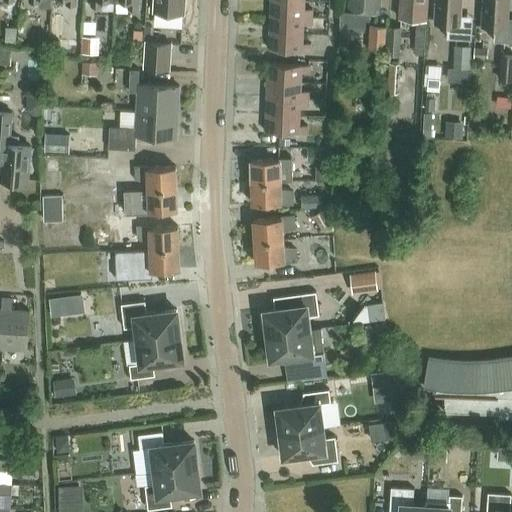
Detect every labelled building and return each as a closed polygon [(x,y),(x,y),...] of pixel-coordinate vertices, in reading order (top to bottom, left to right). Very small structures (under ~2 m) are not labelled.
[(128,0),(128,8),(138,8),(138,0),(128,0)] [(183,13),(183,0),(154,0),(154,11),(183,13)] [(270,0),(270,15),(312,16),(312,9),(304,8),(304,0),(270,0)] [(340,11),(339,30),(365,32),(366,20),(370,20),(370,14),(379,14),(379,0),(349,0),(348,11),(340,11)] [(400,0),(399,17),(417,19),(414,55),(424,55),(427,0),(400,0)] [(458,38),(460,0),(435,0),(434,23),(447,24),(448,24),(447,38),(458,38)] [(507,20),(508,0),(482,0),(481,27),(494,27),(493,42),(506,43),(507,20)] [(270,15),(269,32),(303,33),(303,24),(312,24),(312,16),(270,15)] [(145,25),(144,40),(153,41),(154,25),(145,25)] [(386,50),(388,26),(371,25),(370,49),(386,50)] [(401,54),(403,25),(391,25),(389,54),(401,54)] [(6,26),(4,43),(16,43),(17,27),(6,26)] [(133,29),(133,39),(142,40),(142,30),(133,29)] [(269,32),(268,49),(310,50),(311,43),(302,42),(303,33),(269,32)] [(98,53),(99,37),(83,36),(82,52),(98,53)] [(171,69),(173,43),(146,42),(145,68),(171,69)] [(469,67),(470,45),(455,44),(454,66),(469,67)] [(474,47),(473,57),(487,58),(488,48),(474,47)] [(0,48),(0,63),(10,64),(11,49),(0,48)] [(511,79),(511,54),(501,53),(499,79),(511,79)] [(82,61),(82,74),(97,75),(98,61),(82,61)] [(398,91),(399,62),(393,62),(391,91),(398,91)] [(268,63),(267,80),(301,81),(301,72),(309,72),(310,64),(268,63)] [(428,65),(427,91),(439,91),(441,66),(428,65)] [(137,110),(178,112),(179,87),(138,85),(139,70),(131,69),(130,92),(138,93),(137,110)] [(267,80),(266,97),(308,98),(309,91),(300,90),(301,81),(267,80)] [(426,94),(425,110),(434,111),(435,94),(426,94)] [(511,109),(511,102),(511,97),(497,96),(496,108),(511,109)] [(266,97),(266,114),(299,115),(300,106),(308,106),(308,98),(266,97)] [(0,161),(2,162),(1,179),(27,181),(30,145),(18,144),(19,136),(10,135),(12,112),(0,110),(0,161)] [(177,140),(178,112),(137,110),(137,127),(110,126),(109,149),(137,150),(137,138),(177,140)] [(266,114),(265,131),(307,133),(307,125),(299,125),(299,115),(266,114)] [(435,120),(432,120),(432,114),(424,114),(423,130),(431,131),(431,129),(435,129),(435,120)] [(445,136),(445,137),(462,138),(463,120),(445,120),(445,125),(445,136)] [(46,132),(45,151),(69,152),(70,133),(46,132)] [(325,162),(326,148),(302,148),(302,161),(325,162)] [(253,180),(281,179),(293,179),(292,158),(279,158),(279,159),(252,160),(253,180)] [(89,177),(111,176),(111,159),(88,160),(89,177)] [(148,189),(177,188),(176,167),(149,168),(149,166),(136,166),(136,178),(148,181),(148,189)] [(281,179),(253,180),(253,203),(280,202),(280,204),(294,204),(293,192),(281,188),(281,179)] [(177,188),(148,189),(149,195),(137,199),(138,213),(150,212),(150,210),(178,209),(177,188)] [(302,207),(322,207),(321,194),(302,194),(302,207)] [(44,195),(44,221),(63,221),(63,195),(44,195)] [(322,209),(308,217),(317,231),(330,223),(322,209)] [(281,218),(254,220),(255,241),(284,239),(283,232),(294,228),(294,215),(281,216),(281,218)] [(151,249),(179,248),(178,226),(151,227),(151,226),(139,226),(139,239),(151,241),(151,249)] [(284,239),(255,241),(257,262),(284,260),(285,262),(297,262),(296,238),(284,239)] [(179,248),(151,249),(152,255),(140,260),(140,272),(153,272),(153,270),(179,269),(179,248)] [(376,271),(351,274),(353,292),(378,289),(376,271)] [(292,307),(265,310),(268,334),(310,329),(308,316),(319,315),(316,292),(290,295),(292,307)] [(50,297),(52,315),(66,313),(63,295),(50,297)] [(2,297),(1,308),(4,308),(1,347),(28,349),(30,310),(12,309),(12,298),(2,297)] [(138,339),(180,334),(177,309),(147,313),(146,300),(122,304),(125,328),(137,326),(138,339)] [(366,337),(385,335),(383,323),(365,325),(366,337)] [(323,350),(320,328),(310,329),(268,334),(271,358),(298,355),(300,366),(326,363),(324,350),(323,350)] [(180,334),(138,339),(141,363),(129,364),(131,378),(155,375),(154,362),(184,358),(180,334)] [(440,394),(440,395),(444,395),(443,411),(498,413),(499,417),(511,415),(511,356),(509,358),(492,360),(478,361),(460,361),(450,361),(439,359),(428,356),(424,382),(444,386),(444,394),(440,394)] [(388,372),(373,375),(374,385),(389,382),(388,372)] [(55,396),(76,393),(74,378),(53,381),(55,396)] [(305,404),(278,407),(281,431),(323,426),(320,403),(331,402),(329,389),(303,392),(305,404)] [(372,440),(397,437),(394,420),(369,423),(372,440)] [(323,426),(281,431),(284,455),(311,452),(312,464),(338,460),(335,437),(324,439),(323,426)] [(151,471),(198,465),(194,440),(165,444),(163,431),(139,434),(141,449),(148,448),(151,471)] [(35,459),(36,438),(23,437),(22,458),(35,459)] [(69,437),(56,438),(57,451),(70,450),(69,437)] [(431,444),(430,462),(447,462),(447,445),(431,444)] [(511,459),(511,447),(498,446),(497,459),(511,459)] [(0,469),(12,470),(13,460),(0,458),(0,469)] [(198,465),(151,471),(151,472),(156,471),(157,483),(145,485),(149,509),(173,506),(171,493),(201,489),(198,465)] [(59,511),(83,511),(83,482),(59,482),(59,511)] [(0,492),(11,494),(11,484),(0,483),(0,492)] [(391,486),(389,511),(424,511),(425,504),(413,503),(414,488),(391,486)] [(488,492),(486,511),(511,511),(511,509),(510,509),(511,493),(488,492)] [(425,504),(424,511),(461,511),(462,495),(449,495),(449,501),(425,499),(425,504)]
